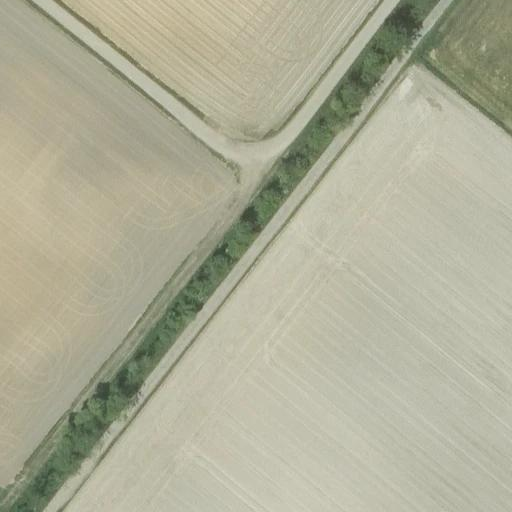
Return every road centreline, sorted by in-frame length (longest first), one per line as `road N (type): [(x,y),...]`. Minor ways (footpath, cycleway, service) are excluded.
road 1 (track): [(43,511),(443,0)]
road 2 (track): [(34,0),(212,142),(267,166),(397,0)]
road 3 (track): [(0,509),(267,166)]
